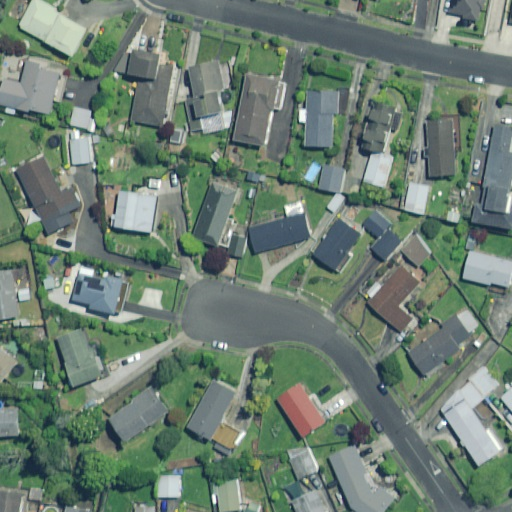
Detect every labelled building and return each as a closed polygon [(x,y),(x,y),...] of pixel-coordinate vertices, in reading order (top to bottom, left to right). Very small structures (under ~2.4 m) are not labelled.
[(58,10),(40,0),(34,0),(19,28),(75,58),(79,50),(92,57),(101,40),(87,33),(90,29),(57,12),(58,10)] [(453,0),(450,16),(481,22),(485,0),(453,0)] [(163,56),(134,51),(130,75),(140,77),(132,122),(164,127),(175,67),(161,64),(163,56)] [(221,91),(234,89),(230,64),(224,65),(224,62),(188,68),(191,82),(188,82),(191,100),(185,101),(190,132),(203,130),(201,118),(225,114),(221,91)] [(23,81),(2,78),(0,90),(0,105),(7,107),(6,114),(19,116),(19,110),(52,114),(58,73),(44,71),(44,66),(25,64),(23,81)] [(287,84),(249,76),(236,141),(268,148),(276,109),(281,111),(287,84)] [(341,93),(308,92),(308,111),(300,111),(300,122),(307,123),(307,147),(335,148),(336,115),(340,115),(341,93)] [(392,130),(400,132),(405,113),(397,111),(398,108),(376,103),(364,149),(374,152),(366,182),(387,187),(395,154),(387,152),(392,130)] [(90,120),(92,108),(74,105),(71,129),(95,132),(97,121),(90,120)] [(432,177),(457,176),(457,150),(463,150),(462,121),(431,121),(432,177)] [(511,127),(482,123),(472,182),(488,184),(485,205),(476,203),(472,225),(511,230),(511,198),(511,199),(511,190),(511,127)] [(91,164),(89,140),(71,141),(72,165),(91,164)] [(64,195),(44,156),(19,169),(46,223),(91,201),(90,198),(94,196),(88,183),(64,195)] [(346,171),(324,167),(320,190),(342,194),(346,171)] [(194,239),(228,250),(237,223),(228,220),(237,193),(211,184),(194,239)] [(430,187),(410,184),(407,212),(426,214),(430,187)] [(158,198),(121,193),(116,228),(154,233),(158,198)] [(346,199),(339,194),(328,207),(335,213),(346,199)] [(312,239),(302,202),(285,207),(289,219),(251,230),(258,254),(312,239)] [(394,223),(376,210),(363,226),(381,240),(394,223)] [(363,233),(341,219),(339,218),(314,255),(341,273),(351,258),(348,256),(363,233)] [(404,241),(392,231),(375,251),(387,261),(404,241)] [(247,237),(234,234),(229,255),(242,258),(247,237)] [(432,256),(416,239),(402,252),(418,269),(432,256)] [(511,277),(511,261),(469,252),(462,279),(509,290),(511,277)] [(420,284),(401,268),(384,288),(374,279),(359,296),(403,334),(414,322),(399,308),(420,284)] [(125,313),(130,280),(124,279),(125,276),(106,273),(105,280),(93,278),(94,272),(81,270),(76,303),(95,306),(94,310),(120,314),(120,312),(125,313)] [(0,321),(21,317),(12,271),(0,273),(0,321)] [(481,327),(466,309),(428,340),(427,339),(407,355),(427,378),(461,349),(459,346),(481,327)] [(84,329),(54,341),(74,390),(108,376),(98,353),(94,355),(84,329)] [(20,362),(0,348),(0,379),(5,383),(20,362)] [(502,386),(488,366),(469,380),(470,382),(438,405),(483,467),(505,451),(490,430),(488,431),(471,408),(502,386)] [(238,394),(214,381),(188,428),(217,443),(214,448),(232,458),(245,434),(223,422),(238,394)] [(327,424),(300,383),(278,398),(306,438),(327,424)] [(170,413),(153,389),(111,420),(128,444),(170,413)] [(511,390),(503,399),(511,409),(511,390)] [(343,391),(321,407),(330,419),(352,403),(343,391)] [(1,410),(0,403),(0,438),(19,437),(18,410),(1,410)] [(387,511),(395,501),(384,484),(377,488),(363,466),(381,455),(368,435),(328,460),(351,511),(387,511)] [(318,471),(309,453),(290,461),(299,480),(318,471)] [(180,498),(180,477),(160,476),(160,498),(180,498)] [(232,511),(242,511),(239,481),(213,484),(214,495),(217,495),(218,511),(232,511)] [(304,497),(298,483),(282,490),(292,511),(325,511),(322,502),(317,491),(304,497)] [(0,511),(21,511),(24,496),(0,492),(0,511)] [(259,511),(262,506),(248,501),(243,511),(259,511)]
